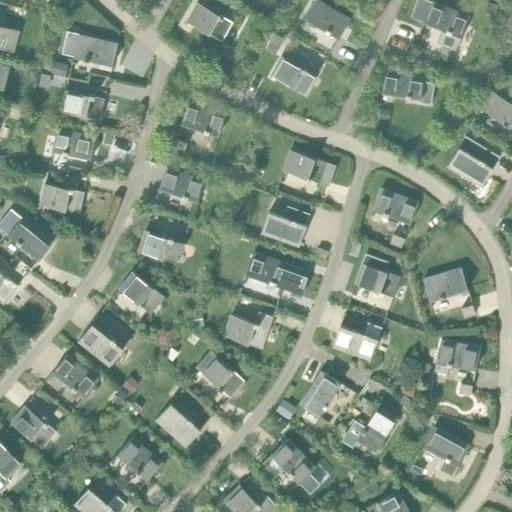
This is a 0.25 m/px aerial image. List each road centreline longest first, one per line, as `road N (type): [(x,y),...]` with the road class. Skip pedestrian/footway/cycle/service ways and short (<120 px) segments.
road 1 (residential): [(167,55),(106,250),(45,338),(0,384)]
road 2 (residential): [(302,344),(268,400),(169,511)]
road 3 (residential): [(369,151),(302,344)]
road 4 (residential): [(167,55),(246,101),(338,140)]
road 5 (residential): [(395,0),(338,140)]
road 6 (residential): [(369,151),(447,196),(480,230)]
road 7 (residential): [(508,359),(496,459),(479,490)]
road 8 (residential): [(480,230),(501,266),(508,359)]
